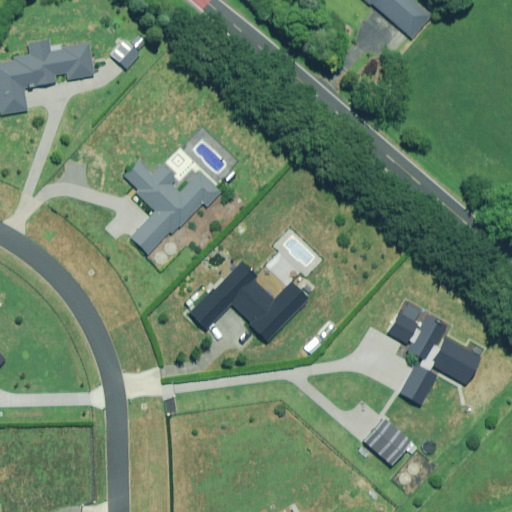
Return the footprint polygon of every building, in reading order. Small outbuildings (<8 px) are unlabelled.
[(366,0),(396,26),(418,1),(417,0),(366,0)] [(96,76),(89,39),(56,45),(53,30),(19,37),(22,50),(9,52),(10,59),(0,60),(0,114),(27,109),(22,86),(31,84),(35,90),(57,87),(55,76),(64,75),(68,82),(96,76)] [(139,53),(125,40),(110,55),(125,68),(139,53)] [(216,192),(197,176),(180,196),(171,188),(178,180),(159,162),(151,171),(136,158),(119,177),(135,190),(131,196),(150,213),(128,238),(148,255),(200,197),(206,203),(216,192)] [(313,300),(288,277),(271,295),(237,263),(188,315),(203,329),(229,302),(252,323),(246,329),(267,349),(313,300)] [(416,324),(397,313),(385,334),(405,345),(416,324)] [(444,328),(425,316),(403,351),(422,363),(444,328)] [(479,359),(444,339),(431,361),(434,362),(431,368),(464,386),(479,359)] [(436,378),(414,365),(398,394),(420,407),(436,378)] [(409,445),(383,420),(361,443),(387,468),(409,445)]
